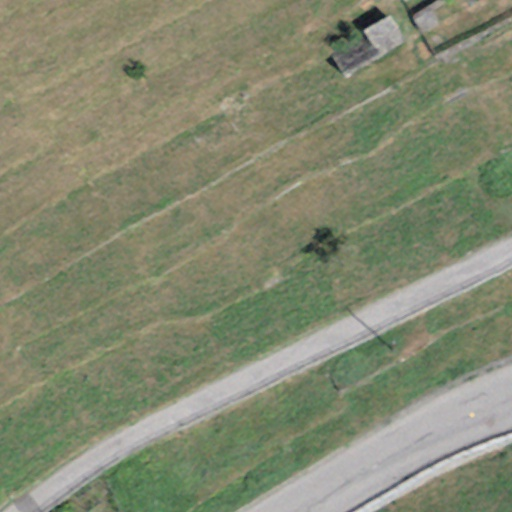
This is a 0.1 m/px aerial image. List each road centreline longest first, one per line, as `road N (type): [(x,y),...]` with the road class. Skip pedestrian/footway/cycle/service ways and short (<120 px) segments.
road 1 (residential): [(511,251),(148,429),(26,511)]
road 2 (tertiary): [(302,511),(396,455),(511,401)]
